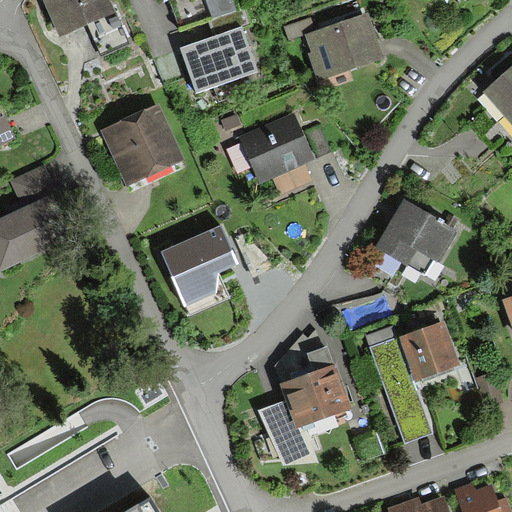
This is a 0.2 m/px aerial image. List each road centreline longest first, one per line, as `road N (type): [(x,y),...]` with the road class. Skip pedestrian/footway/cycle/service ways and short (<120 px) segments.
road 1 (residential): [(194,387),(289,313),(408,122),(458,59),(511,17)]
road 2 (residential): [(194,387),(1,16)]
road 3 (residential): [(315,511),(511,440)]
road 4 (residential): [(251,511),(194,387)]
